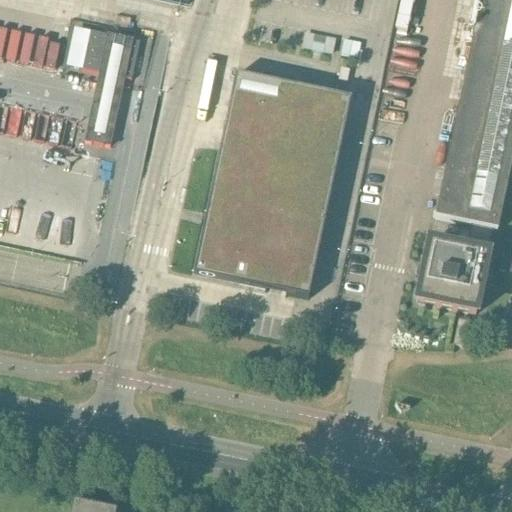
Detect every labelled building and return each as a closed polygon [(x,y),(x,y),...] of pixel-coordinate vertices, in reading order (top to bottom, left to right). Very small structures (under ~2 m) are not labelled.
[(470,228),(492,233),(496,234),(511,157),(511,0),(480,0),(434,221),(470,228)] [(139,45),(89,34),(81,72),(98,76),(124,82),(131,83),(139,45)] [(119,103),(124,82),(98,76),(94,98),(88,133),(111,138),(119,103)] [(234,80),(237,80),(222,152),(220,152),(207,216),(203,215),(201,226),(204,227),(194,276),(265,291),(264,294),(286,299),(286,297),(308,302),(350,102),(329,98),(329,97),(307,92),(307,93),(235,78),(234,80)] [(109,150),(111,138),(88,133),(85,145),(109,150)] [(487,258),(492,233),(470,228),(465,253),(428,246),(423,271),(417,270),(415,279),(421,280),(416,305),(475,317),(487,258)] [(511,275),(511,269),(511,257),(502,255),(499,272),(511,275)] [(472,353),(472,352),(477,328),(459,324),(454,350),(472,353)] [(315,327),(313,337),(323,339),(325,329),(315,327)]
